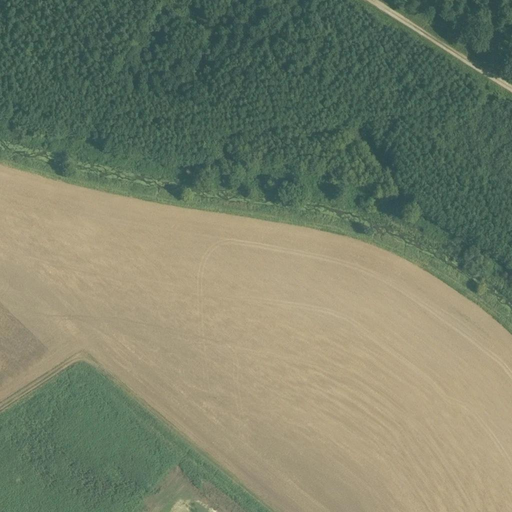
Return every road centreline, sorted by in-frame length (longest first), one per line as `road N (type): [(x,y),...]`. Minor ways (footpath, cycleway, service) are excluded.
road 1 (track): [(0,165),(100,193),(376,246),(467,293),(511,329)]
road 2 (track): [(270,511),(86,362)]
road 3 (track): [(511,91),(372,0)]
